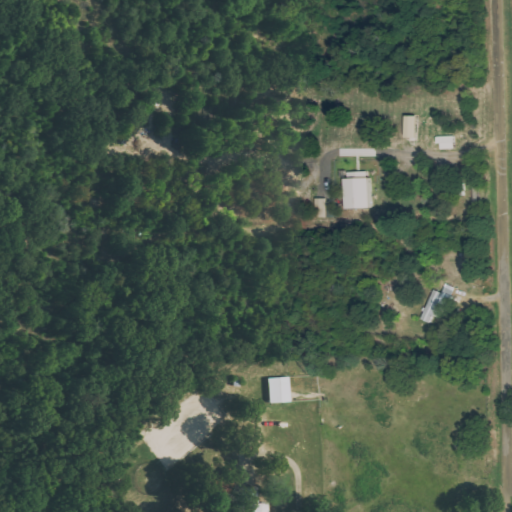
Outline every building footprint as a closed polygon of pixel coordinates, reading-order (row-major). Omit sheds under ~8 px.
[(420,115),(409,115),(409,137),(420,137),(420,115)] [(350,208),(374,207),(372,171),(349,172),(350,208)] [(328,217),(329,198),(318,198),(317,217),(328,217)] [(426,321),(440,325),(448,298),(455,300),(459,287),(448,284),(446,292),(435,289),(426,321)] [(289,377),(268,378),(269,402),(290,402),(289,377)]
